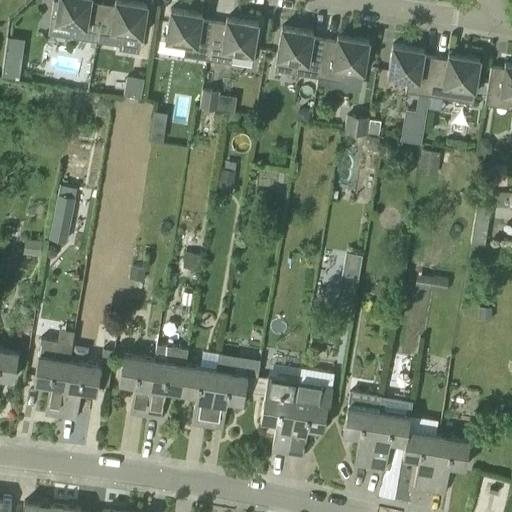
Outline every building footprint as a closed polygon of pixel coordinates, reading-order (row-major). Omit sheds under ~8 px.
[(72,37),(96,41),(102,3),(90,1),(90,0),(57,0),(58,1),(53,0),(50,17),(55,17),(54,22),(74,25),(72,37)] [(115,0),(114,5),(102,3),(96,41),(120,45),(122,33),(142,36),(147,5),(118,0),(115,0)] [(207,59),(213,21),(201,19),(202,14),(170,8),(165,40),(185,43),(183,55),(207,59)] [(258,23),(243,20),(226,17),(225,23),(213,21),(207,59),(251,66),(258,23)] [(296,61),(294,73),(318,77),(324,39),(312,37),(313,32),(281,26),(276,58),(296,61)] [(336,41),(324,39),(318,77),(342,81),(344,69),(364,72),(369,40),(337,35),(336,41)] [(392,44),(387,76),(407,79),(405,91),(418,93),(416,110),(405,108),(400,139),(421,143),(429,95),(435,57),(423,55),(424,49),(393,44),(392,44)] [(20,77),(23,54),(4,52),(1,74),(20,77)] [(447,59),(435,57),(429,95),(473,102),(480,58),(448,53),(447,59)] [(504,68),(491,66),(484,104),(509,108),(510,105),(511,105),(511,63),(505,62),(504,68)] [(127,74),(123,94),(140,97),(144,77),(127,74)] [(203,89),(200,106),(217,109),(219,91),(203,89)] [(309,122),(311,109),(303,107),(297,112),(295,120),(309,122)] [(224,113),(214,112),(212,124),(222,125),(224,113)] [(348,113),(345,129),(366,133),(369,116),(348,113)] [(378,133),(380,120),(370,118),(368,131),(378,133)] [(152,128),(150,139),(162,141),(164,130),(152,128)] [(380,138),(369,136),(367,147),(378,149),(380,138)] [(491,152),(492,146),(487,139),(480,139),(479,151),(491,152)] [(436,175),(440,152),(422,149),(418,172),(436,175)] [(449,166),(451,153),(443,152),(441,165),(449,166)] [(235,170),(236,162),(225,161),(224,169),(219,168),(216,189),(232,192),(235,171),(235,170)] [(58,193),(50,238),(66,241),(75,196),(58,193)] [(471,242),(485,244),(490,207),(476,205),(471,242)] [(6,224),(5,233),(13,234),(14,225),(6,224)] [(40,256),(42,240),(25,238),(23,253),(40,256)] [(199,270),(201,254),(185,251),(183,267),(199,270)] [(0,262),(0,264),(0,277),(7,278),(10,264),(0,262)] [(144,281),(145,268),(130,266),(129,279),(144,281)] [(415,287),(430,290),(440,291),(447,290),(447,277),(432,275),(417,273),(415,287)] [(352,300),(355,280),(342,278),(341,277),(338,293),(342,299),(352,300)] [(380,280),(373,291),(385,298),(392,287),(380,280)] [(479,307),(478,319),(492,319),(492,307),(479,307)] [(50,384),(45,413),(60,416),(69,359),(73,333),(59,331),(57,340),(41,337),(34,382),(50,384)] [(157,343),(155,358),(145,416),(160,418),(165,390),(181,392),(186,363),(189,348),(157,343)] [(19,350),(0,347),(0,376),(14,379),(19,350)] [(69,359),(60,416),(76,418),(81,390),(97,393),(98,384),(109,386),(115,349),(104,348),(101,364),(69,359)] [(218,352),(216,368),(206,425),(222,428),(227,400),(243,402),(245,392),(254,393),(258,374),(260,359),(218,352)] [(134,385),(129,413),(145,416),(155,358),(123,353),(118,382),(134,385)] [(216,368),(186,363),(181,392),(196,395),(191,423),(206,425),(216,368)] [(276,422),(271,450),(287,453),(298,380),(258,374),(254,393),(264,395),(260,419),(276,422)] [(333,386),(321,384),(298,380),(287,453),(302,456),(307,427),(323,430),(328,403),(330,403),(333,386)] [(359,436),(354,464),(370,467),(379,409),(381,398),(381,395),(350,390),(343,433),(359,436)] [(381,398),(379,409),(370,467),(385,469),(390,441),(405,443),(407,428),(408,428),(410,414),(409,414),(411,403),(381,398)] [(439,433),(408,428),(407,428),(405,443),(402,457),(418,459),(414,488),(429,491),(439,433)] [(470,438),(439,433),(429,491),(444,493),(449,465),(465,467),(470,438)] [(51,511),(52,505),(29,502),(24,502),(22,511),(51,511)]
